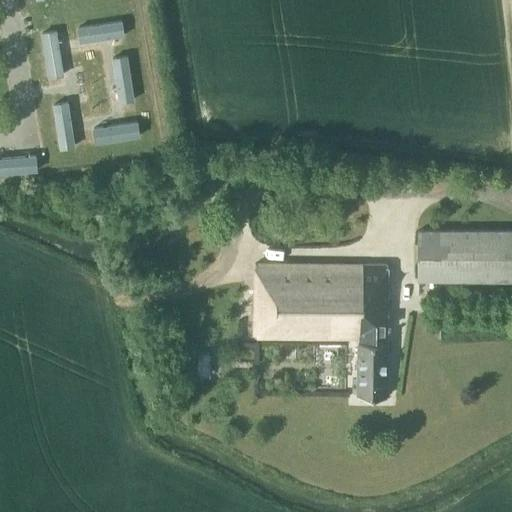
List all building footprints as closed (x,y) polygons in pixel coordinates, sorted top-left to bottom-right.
[(125,34),(122,19),(75,26),(78,41),(114,36),(125,34)] [(46,77),(62,75),(57,39),(55,28),(40,30),(46,77)] [(119,101),(134,99),(126,53),(112,56),(119,101)] [(59,149),(74,146),(71,131),(65,100),(51,103),(59,149)] [(140,135),(138,120),(123,123),(92,128),(94,142),(140,135)] [(0,171),(37,169),(36,155),(8,156),(0,157),(0,171)] [(275,214),(275,236),(296,237),(297,215),(275,214)] [(508,231),(415,231),(415,281),(508,281),(508,231)] [(383,266),(250,264),(250,338),(354,339),(353,397),(381,397),(383,266)]
